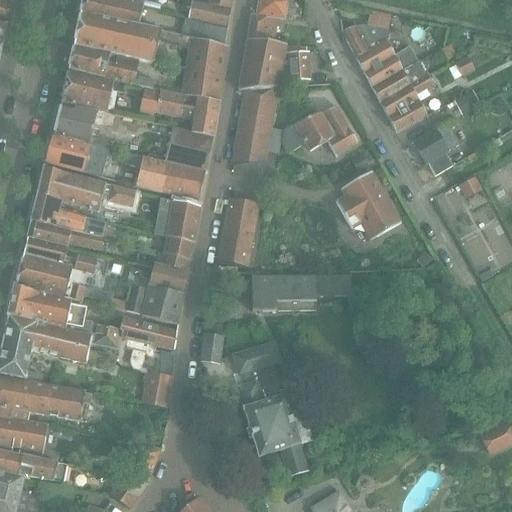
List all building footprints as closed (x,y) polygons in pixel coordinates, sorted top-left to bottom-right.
[(0,0),(0,25),(5,26),(10,3),(0,0)] [(98,0),(83,0),(80,14),(151,29),(152,25),(140,22),(142,10),(98,0)] [(98,0),(142,10),(144,0),(150,0),(156,1),(156,0),(98,0)] [(232,0),(209,0),(208,6),(230,11),(232,0)] [(257,0),(255,17),(277,20),(277,17),(285,19),(287,4),(284,0),(257,0)] [(208,6),(192,3),(191,6),(188,21),(227,31),(230,11),(208,6)] [(80,14),(73,47),(136,62),(152,65),(158,41),(164,43),(163,45),(189,51),(183,92),(219,98),(227,48),(224,48),(191,41),(190,39),(181,36),(151,29),(80,14)] [(367,14),(365,27),(377,29),(386,31),(388,18),(367,14)] [(273,42),(277,20),(255,17),(251,16),(247,41),(284,46),(285,44),(273,42)] [(224,48),(227,31),(188,21),(184,20),(181,36),(190,39),(191,41),(224,48)] [(365,27),(341,22),(342,33),(357,61),(381,47),(377,29),(365,27)] [(381,47),(357,61),(371,88),(417,65),(409,49),(394,57),(386,43),(388,32),(386,31),(377,29),(381,47)] [(283,53),(284,46),(247,41),(238,92),(246,92),(277,89),(278,82),(277,82),(283,53)] [(455,56),(449,46),(442,50),(448,60),(455,56)] [(73,47),(68,72),(123,85),(151,91),(153,83),(133,79),(136,62),(73,47)] [(288,54),(283,53),(277,82),(278,82),(289,82),(308,81),(307,54),(288,55),(288,54)] [(474,71),(469,62),(466,58),(454,65),(457,69),(461,78),(474,71)] [(428,77),(420,63),(417,65),(371,88),(379,104),(426,79),(426,78),(428,77)] [(68,72),(61,105),(106,115),(111,93),(121,95),(123,85),(68,72)] [(426,79),(379,104),(395,133),(426,116),(415,96),(431,87),(426,79)] [(233,164),(263,159),(274,104),(277,89),(246,92),(233,164)] [(472,91),(454,101),(461,115),(480,106),(472,91)] [(213,139),(218,103),(159,93),(154,114),(193,122),(191,134),(191,135),(213,139)] [(60,106),(52,138),(89,146),(94,124),(111,128),(114,118),(60,106)] [(284,133),(282,141),(290,153),(305,144),(310,153),(326,143),(335,157),(355,145),(357,144),(348,129),(349,128),(336,106),(333,108),(321,115),(320,114),(284,133)] [(445,155),(458,148),(446,126),(434,133),(435,134),(414,145),(426,166),(427,165),(434,178),(452,169),(445,155)] [(164,165),(205,174),(213,139),(191,135),(191,134),(171,130),(164,165)] [(90,147),(89,146),(52,138),(46,165),(107,181),(109,172),(100,169),(101,163),(87,159),(90,147)] [(361,154),(351,160),(358,173),(368,167),(361,154)] [(205,174),(164,165),(122,155),(120,159),(126,161),(124,166),(139,170),(135,188),(160,194),(199,202),(205,174)] [(44,171),(38,197),(60,205),(98,215),(103,196),(108,197),(107,203),(131,209),(135,194),(110,188),(44,171)] [(371,173),(341,190),(340,190),(341,192),(345,189),(348,196),(335,203),(351,231),(364,223),(374,238),(369,241),(370,242),(400,225),(371,173)] [(475,177),(458,186),(466,201),(483,192),(475,177)] [(38,197),(31,223),(101,240),(105,224),(85,219),(59,211),(60,205),(38,197)] [(218,264),(247,269),(258,205),(229,200),(218,264)] [(169,222),(166,239),(193,245),(200,209),(173,203),(173,204),(169,222)] [(31,223),(27,240),(67,250),(68,244),(99,251),(102,240),(101,240),(31,223)] [(166,239),(163,254),(163,256),(190,262),(193,245),(166,239)] [(27,240),(23,257),(86,275),(93,276),(97,261),(76,256),(75,261),(64,259),(67,250),(27,240)] [(151,252),(151,253),(147,268),(152,270),(153,266),(188,275),(190,262),(163,256),(163,254),(151,252)] [(425,252),(417,261),(425,268),(433,259),(425,252)] [(23,257),(15,288),(70,301),(81,304),(85,288),(83,288),(86,275),(23,257)] [(152,270),(148,286),(182,296),(188,275),(153,266),(152,270)] [(349,277),(252,279),(252,312),(315,310),(315,297),(350,296),(349,277)] [(148,286),(143,285),(142,290),(130,287),(126,304),(123,312),(137,316),(137,317),(176,327),(182,296),(148,286)] [(70,301),(65,300),(15,288),(9,316),(92,336),(94,326),(91,325),(91,324),(83,322),(86,309),(69,305),(70,301)] [(111,300),(109,308),(123,312),(126,304),(111,300)] [(9,316),(0,359),(0,380),(41,387),(43,376),(27,373),(31,353),(85,365),(90,345),(92,336),(9,316)] [(122,319),(120,332),(122,333),(120,340),(147,346),(147,374),(173,378),(174,352),(175,334),(122,319)] [(122,333),(120,332),(94,326),(92,336),(90,345),(118,351),(120,340),(122,333)] [(225,329),(206,327),(200,364),(219,367),(225,329)] [(298,447),(311,443),(302,413),(290,416),(281,385),(279,386),(272,366),(275,365),(269,346),(232,357),(241,388),(237,390),(258,459),(280,452),(288,478),(306,472),(298,447)] [(173,378),(147,374),(140,405),(167,410),(173,378)] [(0,380),(0,419),(27,424),(29,415),(79,424),(83,405),(89,406),(91,396),(53,389),(41,387),(0,380)] [(0,419),(0,453),(57,465),(59,455),(42,452),(46,428),(27,424),(0,419)] [(480,437),(489,455),(511,443),(511,437),(505,425),(480,437)] [(147,485),(160,451),(142,446),(129,481),(147,485)] [(0,453),(0,475),(23,481),(29,482),(30,478),(63,485),(66,467),(57,465),(0,453)] [(0,475),(0,511),(15,511),(23,481),(0,475)] [(147,485),(129,481),(122,479),(109,498),(129,511),(147,485)] [(346,511),(337,497),(315,510),(316,511),(346,511)] [(180,511),(209,511),(198,498),(180,511)]
